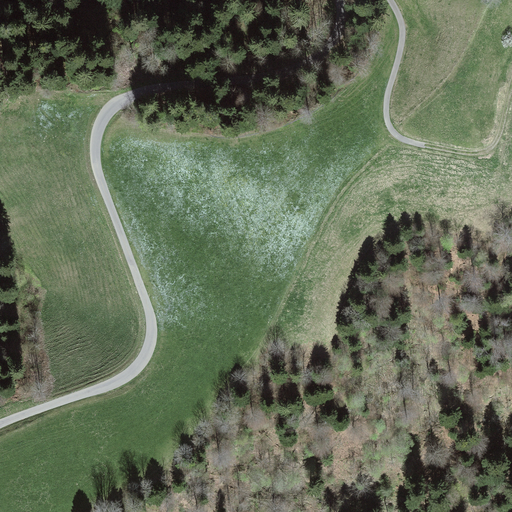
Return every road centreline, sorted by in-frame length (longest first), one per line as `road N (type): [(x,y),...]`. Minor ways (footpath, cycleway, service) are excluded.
road 1 (track): [(338,0),(335,35),(299,63),(145,91),(107,112),(95,159),(149,311),(150,341),(117,379),(0,424)]
road 2 (track): [(393,134),(489,151),(511,89)]
road 3 (track): [(393,134),(386,95),(405,25),(394,0)]
